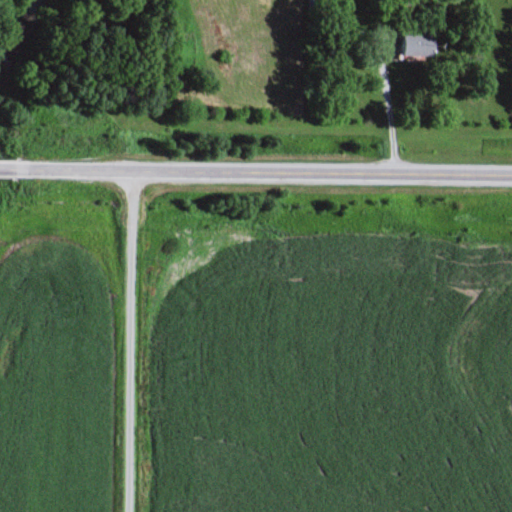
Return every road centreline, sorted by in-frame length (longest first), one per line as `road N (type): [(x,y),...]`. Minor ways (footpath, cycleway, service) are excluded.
road 1 (secondary): [(511,178),(10,169)]
road 2 (residential): [(130,511),(129,171)]
